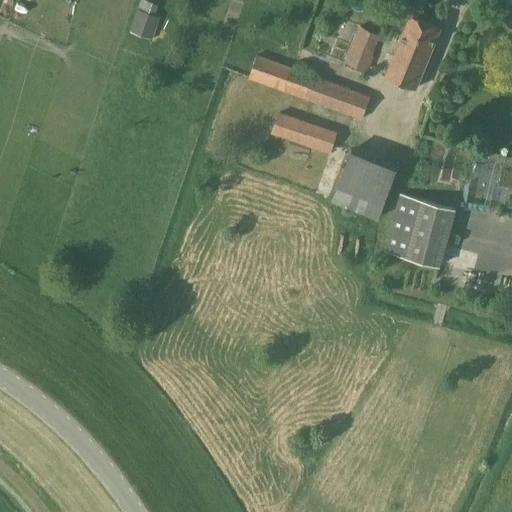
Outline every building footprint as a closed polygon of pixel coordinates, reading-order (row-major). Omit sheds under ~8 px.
[(156,15),(159,4),(146,0),(140,0),(129,31),(152,40),(160,17),(156,15)] [(415,88),(441,27),(411,14),(386,76),(415,88)] [(368,72),(382,36),(360,25),(345,62),(368,72)] [(362,119),(371,96),(257,54),(249,77),(362,119)] [(330,153),(337,132),(279,112),(272,133),(330,153)] [(351,149),(337,186),(332,199),(379,218),(384,204),(398,167),(351,149)] [(454,207),(400,193),(384,251),(439,266),(454,207)]
